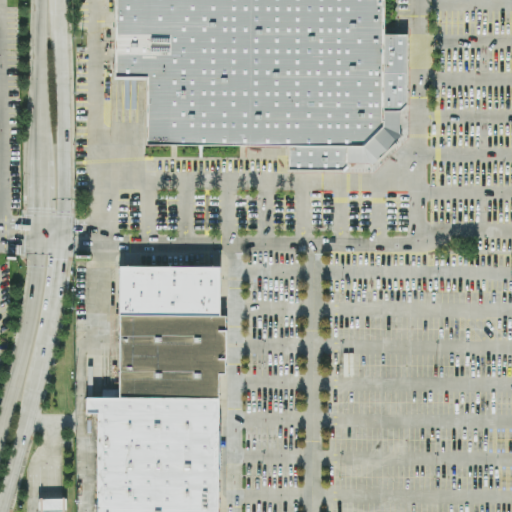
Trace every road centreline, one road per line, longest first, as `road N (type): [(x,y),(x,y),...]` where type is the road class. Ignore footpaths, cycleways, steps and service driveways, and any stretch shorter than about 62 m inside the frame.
road 1 (secondary): [(48,239),(56,0)]
road 2 (secondary): [(1,511),(47,331)]
road 3 (secondary): [(48,239),(9,389)]
